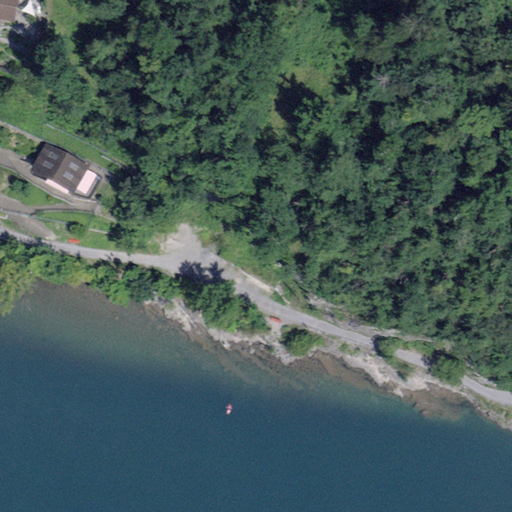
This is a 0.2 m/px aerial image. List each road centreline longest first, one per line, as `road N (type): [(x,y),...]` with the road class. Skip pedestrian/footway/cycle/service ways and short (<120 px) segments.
road 1 (residential): [(338,334),(197,273),(0,235)]
road 2 (track): [(511,401),(338,334)]
